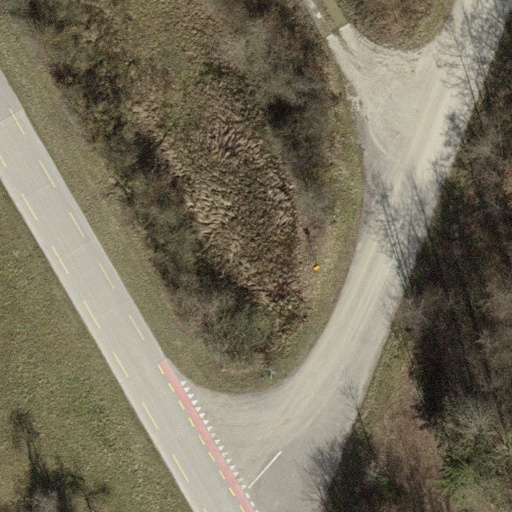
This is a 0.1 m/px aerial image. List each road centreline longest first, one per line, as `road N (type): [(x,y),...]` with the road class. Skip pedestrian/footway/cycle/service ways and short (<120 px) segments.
road 1 (unclassified): [(233,511),(316,448),(475,0)]
road 2 (unclassified): [(0,115),(230,511)]
road 3 (track): [(413,159),(322,0)]
